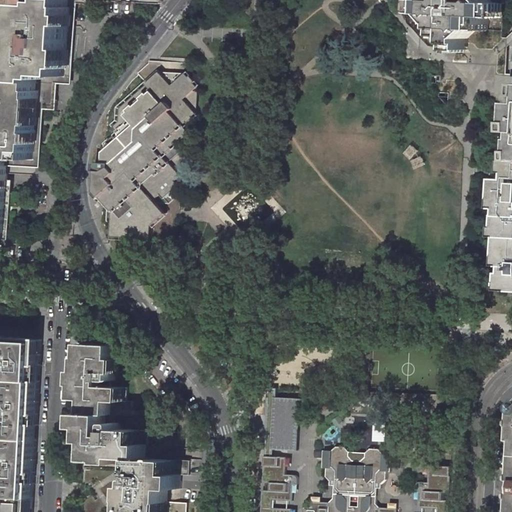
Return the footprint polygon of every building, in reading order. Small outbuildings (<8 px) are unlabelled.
[(69,7),(69,0),(50,0),(50,7),(41,7),(41,6),(23,5),(23,13),(22,13),(20,39),(23,40),(22,65),(19,65),(18,74),(19,74),(19,82),(38,83),(39,73),(47,73),(46,75),(65,76),(66,68),(67,68),(68,60),(66,60),(67,50),(68,50),(70,26),(68,26),(69,16),(70,16),(71,7),(69,7)] [(421,0),(421,12),(432,12),(440,22),(440,33),(454,34),(453,48),(460,48),(467,48),(468,30),(470,27),(489,28),(490,15),(503,16),(504,2),(485,1),(484,0),(421,0)] [(506,73),(506,62),(497,62),(498,73),(506,73)] [(199,86),(188,73),(161,72),(121,108),(120,122),(114,127),(120,134),(107,145),(110,149),(106,152),(106,158),(106,163),(102,162),(96,162),(95,171),(94,172),(93,187),(98,187),(98,192),(96,194),(101,199),(103,197),(109,193),(121,206),(115,211),(114,211),(114,219),(125,220),(125,223),(131,224),(131,229),(139,238),(153,239),(154,225),(140,210),(154,198),(155,199),(161,194),(165,199),(180,185),(176,180),(182,176),(170,162),(183,150),(177,143),(190,132),(185,125),(198,114),(199,86)] [(0,165),(7,166),(8,154),(15,155),(15,159),(34,160),(34,152),(36,152),(36,144),(33,143),(34,134),(37,134),(38,117),(35,117),(36,99),(39,99),(39,91),(38,91),(38,83),(19,82),(18,93),(11,93),(11,89),(0,88),(0,165)] [(511,177),(499,176),(495,272),(506,272),(506,289),(511,289),(511,177)] [(121,206),(109,193),(103,197),(115,211),(121,206)] [(155,199),(154,198),(140,210),(154,225),(167,213),(155,199)] [(125,220),(114,219),(113,236),(127,237),(139,238),(131,229),(131,224),(125,223),(125,220)] [(0,371),(3,372),(1,411),(6,411),(4,438),(0,437),(0,468),(3,469),(1,496),(33,498),(34,483),(30,483),(30,472),(34,473),(35,466),(37,431),(37,425),(33,425),(33,414),(38,414),(39,381),(35,380),(36,365),(40,365),(41,354),(35,354),(36,339),(8,338),(8,341),(0,340),(0,371)] [(88,428),(88,441),(93,442),(93,459),(107,460),(107,463),(121,463),(121,457),(139,458),(147,458),(148,452),(148,450),(149,430),(123,429),(123,425),(123,424),(122,423),(121,422),(116,422),(117,415),(134,416),(134,401),(128,401),(129,387),(112,386),(113,381),(115,381),(115,380),(116,380),(116,379),(117,373),(115,373),(117,345),(98,344),(79,343),(76,398),(79,399),(81,399),(80,413),(82,413),(81,427),(85,427),(88,428)] [(346,445),(336,445),(332,449),(323,449),(323,466),(327,466),(326,475),(330,479),(330,483),(334,484),(334,496),(330,501),(321,500),(321,495),(312,495),(312,504),(306,504),(304,506),(303,508),(302,511),(296,511),(297,508),(288,507),(288,499),(293,499),(294,482),(298,482),(298,476),(297,475),(295,473),(286,473),(286,465),(292,465),(293,457),(274,456),(275,449),(297,450),(300,398),(277,397),(278,388),(270,388),(265,454),(261,511),(449,511),(452,465),(425,463),(424,472),(429,473),(429,480),(420,480),(418,482),(416,484),(416,498),(419,498),(419,506),(423,507),(422,511),(397,511),(398,502),(389,501),(388,506),(380,506),(377,502),(377,487),(382,487),(382,482),(387,478),(387,470),(391,470),(392,452),(383,452),(379,447),(371,447),(366,451),(366,455),(361,459),(353,459),(350,454),(350,450),(346,445)] [(378,432),(377,440),(387,441),(387,433),(378,432)] [(129,511),(130,499),(131,485),(135,485),(136,478),(136,477),(137,477),(141,477),(141,474),(142,473),(143,473),(148,473),(148,472),(138,472),(139,458),(121,457),(121,463),(107,463),(107,460),(93,459),(93,442),(88,441),(87,454),(85,489),(85,496),(83,511),(129,511)] [(188,511),(189,502),(170,501),(171,501),(172,488),(182,488),(183,480),(163,479),(163,473),(183,474),(190,474),(191,461),(147,458),(139,458),(138,472),(148,472),(148,473),(143,473),(142,473),(141,474),(141,477),(137,477),(136,477),(136,478),(135,485),(131,485),(130,499),(129,511),(188,511)] [(32,511),(33,506),(33,498),(1,496),(0,496),(0,511),(32,511)]
